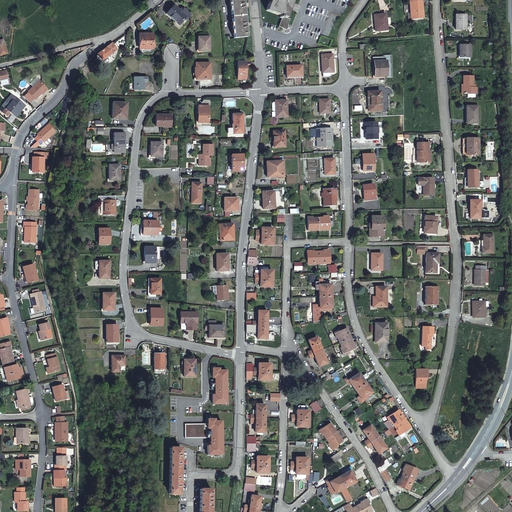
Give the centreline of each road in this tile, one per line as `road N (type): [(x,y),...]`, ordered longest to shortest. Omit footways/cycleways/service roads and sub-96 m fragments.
road 1 (residential): [(240,355),(137,329),(124,257),(137,136),(151,104),(170,94),(260,92)]
road 2 (residential): [(436,0),(457,256),(454,322),(425,433)]
road 3 (residential): [(260,92),(240,347)]
road 4 (residential): [(425,433),(356,326),(348,241)]
road 5 (residential): [(10,177),(29,124),(107,38)]
road 6 (residential): [(288,353),(287,243),(348,241)]
road 7 (residential): [(393,511),(368,460),(304,373)]
road 8 (residential): [(348,241),(343,88)]
road 9 (residential): [(9,278),(42,415)]
road 10 (residential): [(276,511),(289,378)]
